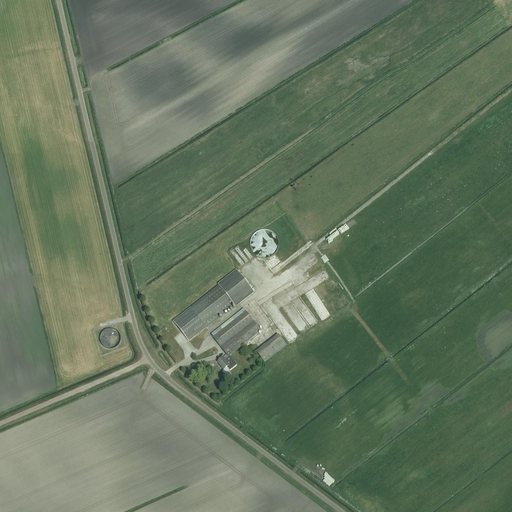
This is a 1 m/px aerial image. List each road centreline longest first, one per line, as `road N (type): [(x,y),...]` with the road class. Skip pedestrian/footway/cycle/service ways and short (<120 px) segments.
road 1 (unclassified): [(340,511),(149,360),(58,0)]
road 2 (track): [(119,261),(507,0)]
road 3 (track): [(149,360),(0,424)]
